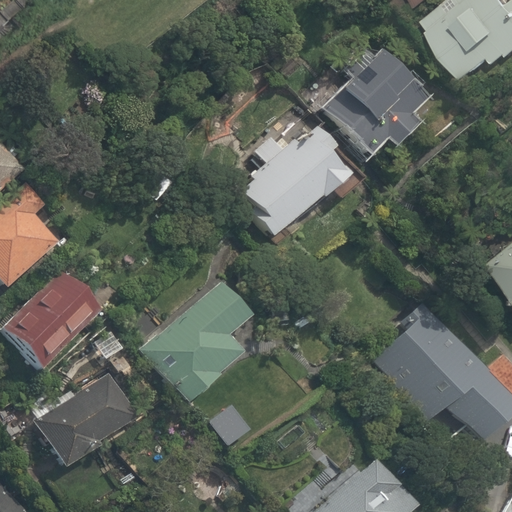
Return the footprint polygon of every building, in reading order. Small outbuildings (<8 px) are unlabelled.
[(511,0),(441,0),(422,17),(481,82),(499,65),(506,72),(511,66),(511,0)] [(375,55),(321,115),(377,165),(391,149),(402,159),(422,136),(408,124),(427,102),(375,55)] [(358,187),(334,161),(341,155),(311,120),(280,146),(270,134),(250,152),(262,166),(248,179),(254,186),(243,197),(254,210),(247,217),(276,250),(326,207),(330,212),(358,187)] [(0,146),(0,197),(25,175),(0,146)] [(21,187),(0,207),(0,283),(10,294),(60,246),(34,219),(43,210),(21,187)] [(511,241),(499,253),(511,268),(511,241)] [(0,327),(39,364),(93,308),(52,269),(0,323),(0,327)] [(213,281),(136,349),(180,399),(234,352),(221,338),(244,317),(213,281)] [(425,306),(371,351),(422,413),(439,398),(474,441),(511,410),(425,306)] [(106,371),(28,417),(59,468),(97,446),(93,440),(133,416),(106,371)] [(395,511),(406,503),(368,458),(303,511),(395,511)] [(26,511),(0,483),(0,511),(26,511)]
